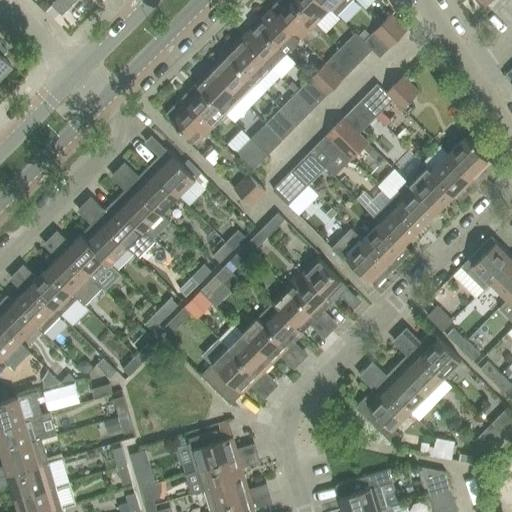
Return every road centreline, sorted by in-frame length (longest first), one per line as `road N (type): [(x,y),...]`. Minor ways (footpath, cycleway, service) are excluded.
road 1 (residential): [(303,511),(276,422),(511,189)]
road 2 (residential): [(0,256),(129,126),(103,100)]
road 3 (tertiary): [(0,203),(103,100)]
road 4 (tertiary): [(103,100),(205,0)]
